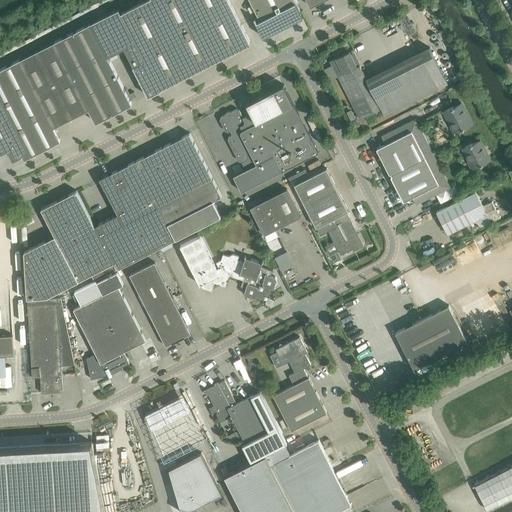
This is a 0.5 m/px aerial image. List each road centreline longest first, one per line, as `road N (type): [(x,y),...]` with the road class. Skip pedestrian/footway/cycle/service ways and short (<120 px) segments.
road 1 (unclassified): [(0,421),(94,410),(310,301)]
road 2 (unclassified): [(0,189),(35,181),(294,49)]
road 3 (unclassified): [(310,301),(382,264),(391,244),(294,49)]
road 4 (unclassified): [(417,511),(310,301)]
road 5 (unknown): [(5,235),(16,419)]
